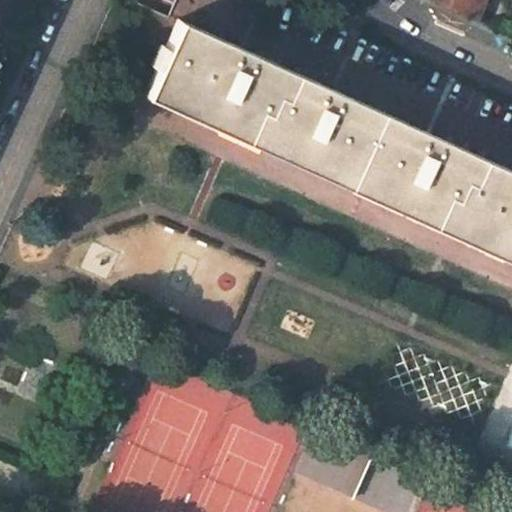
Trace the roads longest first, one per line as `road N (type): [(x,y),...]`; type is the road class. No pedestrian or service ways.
road 1 (unknown): [(511,298),(48,69)]
road 2 (residential): [(0,164),(84,0)]
road 3 (secondary): [(381,0),(511,71)]
